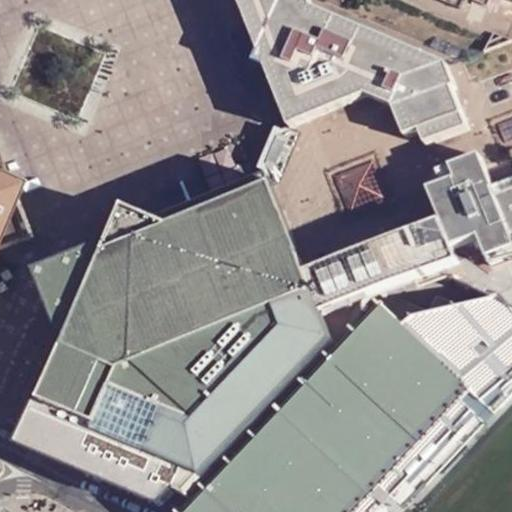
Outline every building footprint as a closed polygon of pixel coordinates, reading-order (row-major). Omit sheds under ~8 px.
[(254,0),(315,142),(398,106),(423,117),(441,147),(453,141),(460,157),(503,142),(485,103),(488,98),(474,77),(343,18),(337,0),(254,0)] [(511,116),(500,119),(504,137),(511,134),(511,116)] [(511,183),(507,171),(500,152),(473,163),(476,172),(448,183),(457,205),(468,200),(477,222),(494,264),(511,256),(511,183)] [(0,299),(43,194),(0,180),(0,299)] [(109,348),(87,402),(78,403),(57,458),(180,511),(182,511),(201,490),(208,481),(346,338),(366,317),(348,275),(310,189),(208,226),(164,213),(151,243),(76,276),(109,348)] [(477,222),(348,275),(366,317),(494,264),(477,222)] [(410,317),(400,325),(468,391),(478,400),(511,371),(511,306),(488,296),(410,317)] [(371,511),(376,507),(367,498),(377,487),(386,496),(468,408),(460,399),(468,391),(400,325),(382,309),(189,511),(371,511)]
